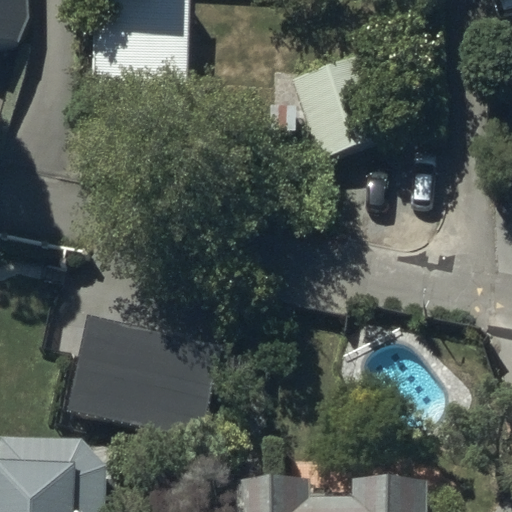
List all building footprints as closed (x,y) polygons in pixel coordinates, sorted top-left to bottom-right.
[(0,0),(0,41),(22,40),(32,24),(30,0),(0,0)] [(95,0),(96,111),(195,111),(194,0),(95,0)] [(363,54),(293,82),(304,110),(276,109),(275,133),(304,133),(304,127),(308,126),(323,161),(395,132),(363,54)] [(0,262),(0,311),(49,323),(60,276),(0,262)] [(91,444),(8,441),(7,464),(0,464),(0,511),(117,511),(118,485),(114,485),(114,469),(91,444)] [(434,511),(435,485),(362,484),(362,498),(320,498),(320,484),(240,483),(239,511),(434,511)]
